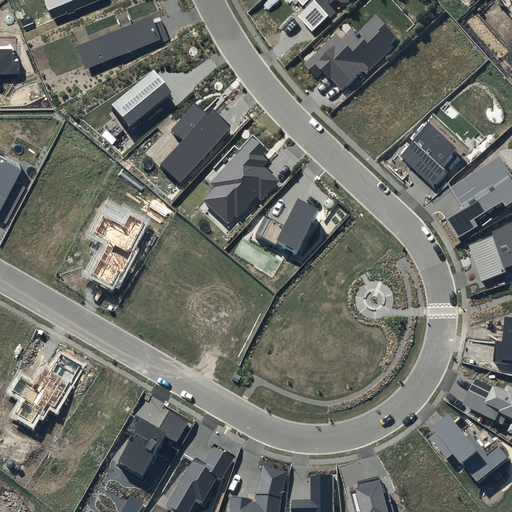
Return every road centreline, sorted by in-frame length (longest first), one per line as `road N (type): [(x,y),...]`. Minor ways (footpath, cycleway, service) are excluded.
road 1 (residential): [(0,275),(236,413),(287,437),(317,441),(365,431),(406,403),(434,355),(443,317)]
road 2 (residential): [(208,0),(289,116),(415,238),(439,286),(443,317)]
